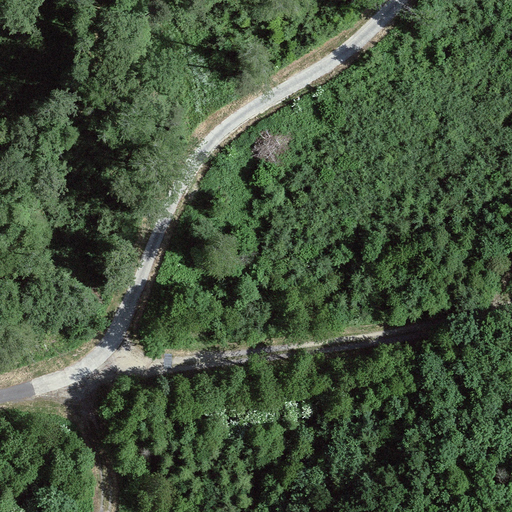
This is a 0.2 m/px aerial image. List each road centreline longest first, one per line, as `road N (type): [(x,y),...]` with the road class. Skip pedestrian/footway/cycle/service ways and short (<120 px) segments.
road 1 (track): [(91,361),(115,334),(196,161),(231,123),(340,55),(400,0)]
road 2 (track): [(91,361),(164,365),(511,305)]
road 3 (track): [(91,361),(105,511)]
